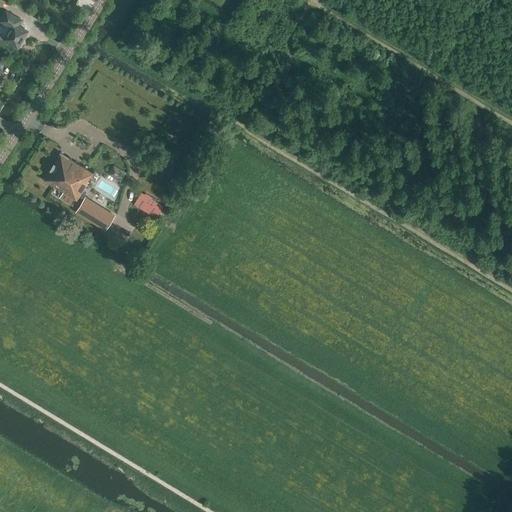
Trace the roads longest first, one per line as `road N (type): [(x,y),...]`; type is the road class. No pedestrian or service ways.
road 1 (unknown): [(312,0),(294,42),(295,65),(247,122),(511,286)]
road 2 (unclassified): [(0,165),(106,0)]
